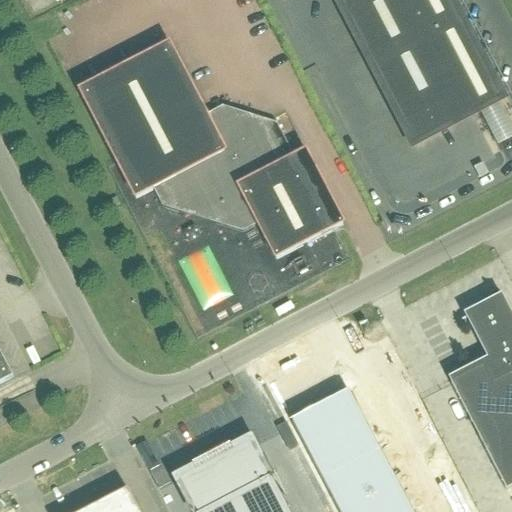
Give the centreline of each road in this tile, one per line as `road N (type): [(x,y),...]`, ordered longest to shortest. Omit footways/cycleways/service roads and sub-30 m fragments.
road 1 (unclassified): [(511,216),(128,411)]
road 2 (unknown): [(284,0),(385,202),(400,213),(423,213),(496,176),(511,165),(511,143)]
road 3 (unclassified): [(128,411),(0,164)]
road 4 (unclassified): [(128,411),(0,479)]
